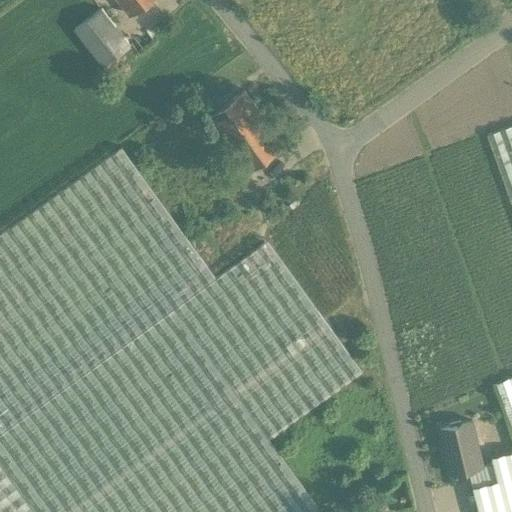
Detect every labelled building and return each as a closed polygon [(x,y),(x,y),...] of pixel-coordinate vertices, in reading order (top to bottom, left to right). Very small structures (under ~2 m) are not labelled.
[(146,0),(118,0),(128,14),(146,0)] [(101,65),(130,44),(101,7),(73,28),(101,65)] [(245,169),(282,143),(242,88),(206,114),(245,169)] [(511,123),(486,133),(511,205),(511,123)] [(0,511),(306,511),(258,445),(350,377),(362,368),(266,238),(255,247),(216,275),(120,145),(107,154),(0,231),(0,511)] [(511,511),(511,374),(495,381),(511,429),(511,449),(490,455),(496,479),(472,485),(479,511),(511,511)] [(437,427),(448,473),(480,465),(469,419),(437,427)]
